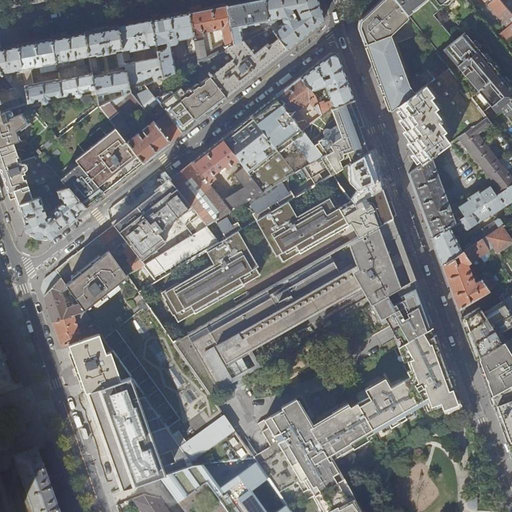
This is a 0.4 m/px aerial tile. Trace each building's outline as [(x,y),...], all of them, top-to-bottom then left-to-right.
[(226,5),(233,43),(270,26),(264,0),(250,0),(242,2),(226,5)] [(317,0),(264,0),(270,26),(270,27),(287,49),(316,27),(322,22),(324,16),(323,15),(321,8),(320,5),(317,0)] [(379,0),(372,7),(359,19),(358,28),(360,32),(368,55),(378,84),(387,107),(388,109),(388,111),(389,111),(390,112),(398,106),(415,94),(410,87),(391,35),(409,18),(408,16),(394,0),(379,0)] [(394,0),(408,16),(409,15),(438,51),(455,38),(435,15),(438,12),(428,0),(394,0)] [(428,0),(438,12),(447,3),(445,0),(428,0)] [(511,52),(466,0),(463,0),(511,55),(511,52)] [(483,0),(484,1),(485,0),(489,0),(491,2),(488,5),(509,28),(509,27),(511,30),(511,14),(499,0),(483,0)] [(233,43),(226,5),(201,9),(188,12),(196,52),(197,54),(198,60),(233,43)] [(163,17),(151,19),(155,43),(166,41),(167,44),(164,49),(157,50),(157,53),(158,57),(162,76),(174,71),(170,44),(174,43),(175,42),(176,41),(176,39),(186,37),(189,53),(196,52),(188,12),(163,17)] [(132,23),(118,26),(122,49),(123,53),(124,60),(130,59),(128,52),(127,52),(126,49),(129,48),(130,50),(140,48),(141,50),(144,50),(144,47),(149,46),(149,45),(155,43),(151,19),(132,23)] [(100,29),(84,32),(88,56),(95,54),(95,56),(114,52),(114,51),(122,49),(118,26),(100,29)] [(270,27),(270,26),(233,43),(198,60),(227,97),(257,73),(282,54),(287,49),(270,27)] [(455,38),(438,51),(440,53),(445,49),(497,111),(501,108),(511,121),(511,87),(492,63),(486,57),(490,53),(484,46),(480,49),(466,31),(456,40),(455,38)] [(51,39),(56,67),(70,65),(69,59),(74,58),(76,66),(84,64),(83,57),(88,56),(84,32),(67,35),(59,37),(51,39)] [(31,43),(17,45),(28,102),(32,101),(34,98),(38,98),(38,100),(41,100),(41,102),(43,103),(46,103),(47,101),(46,99),(49,98),(48,96),(54,95),(57,97),(62,96),(58,79),(32,84),(29,70),(27,70),(27,67),(38,65),(39,73),(57,69),(56,67),(51,39),(31,43)] [(30,106),(28,103),(28,102),(17,45),(5,48),(0,48),(0,112),(1,112),(0,108),(0,103),(2,102),(0,96),(2,95),(1,90),(0,90),(0,76),(10,88),(11,96),(9,97),(12,110),(30,106)] [(125,63),(124,60),(123,53),(116,54),(119,67),(125,66),(125,63)] [(300,77),(312,91),(325,86),(333,106),(354,99),(346,75),(338,55),(331,53),(300,77)] [(186,65),(198,60),(197,54),(184,60),(186,65)] [(158,57),(125,63),(125,66),(126,69),(129,85),(152,75),(153,80),(162,76),(158,57)] [(227,97),(198,60),(186,65),(174,71),(162,76),(171,88),(197,120),(207,112),(227,97)] [(126,69),(92,76),(96,93),(98,105),(103,103),(102,94),(119,90),(120,95),(129,91),(130,91),(129,88),(129,85),(126,69)] [(436,80),(435,79),(415,94),(398,106),(401,111),(405,116),(402,119),(409,128),(405,131),(412,141),(410,142),(417,152),(414,154),(421,164),(431,157),(459,137),(473,127),(473,128),(487,118),(449,69),(436,80)] [(92,76),(92,73),(58,79),(62,96),(62,100),(96,93),(92,76)] [(315,95),(312,91),(300,77),(291,85),(289,86),(276,96),(303,130),(309,126),(297,110),(309,100),(322,116),(323,115),(319,105),(315,95)] [(187,128),(197,120),(171,88),(154,96),(158,102),(167,113),(182,132),(187,128)] [(148,89),(133,96),(139,104),(147,114),(150,112),(149,110),(158,102),(154,96),(148,89)] [(133,96),(129,91),(120,95),(103,103),(98,105),(98,107),(143,163),(156,153),(165,146),(170,142),(154,123),(153,121),(141,130),(144,133),(143,135),(144,136),(142,137),(142,139),(138,133),(129,140),(124,135),(131,130),(121,118),(139,104),(133,96)] [(98,105),(96,93),(62,100),(46,103),(43,103),(30,106),(104,193),(124,178),(143,163),(98,107),(98,105)] [(262,108),(251,116),(280,153),(293,142),(310,164),(324,156),(313,143),(303,130),(276,96),(262,108)] [(361,116),(354,99),(333,106),(330,107),(337,124),(330,128),(329,127),(327,127),(325,127),(324,128),(322,130),(322,132),(322,133),(323,134),(317,139),(318,140),(313,143),(324,156),(361,134),(359,127),(364,126),(361,116)] [(104,193),(30,106),(12,110),(1,112),(0,112),(0,146),(13,143),(25,138),(42,157),(69,187),(86,208),(96,200),(104,193)] [(159,119),(154,123),(170,142),(175,138),(182,132),(167,113),(163,116),(159,112),(155,115),(159,119)] [(236,127),(222,139),(238,159),(244,166),(264,192),(288,178),(296,173),(280,153),(251,116),(236,127)] [(511,185),(511,177),(473,128),(473,127),(459,137),(502,193),(511,185)] [(365,142),(361,134),(324,156),(310,164),(301,170),(308,180),(329,168),(328,166),(339,159),(338,155),(366,145),(365,142)] [(222,172),(238,159),(222,139),(215,144),(206,152),(193,162),(209,182),(215,177),(214,174),(220,169),(222,172)] [(0,146),(0,169),(7,191),(12,206),(16,205),(18,204),(40,197),(57,191),(69,187),(42,157),(35,159),(34,157),(17,163),(16,158),(17,157),(13,143),(0,146)] [(379,165),(373,150),(353,162),(363,188),(349,196),(351,200),(353,203),(386,185),(379,165)] [(456,224),(431,157),(421,164),(415,168),(412,170),(408,173),(418,202),(432,239),(450,228),(452,226),(456,224)] [(181,171),(170,180),(207,226),(216,221),(229,213),(232,211),(223,199),(209,182),(193,162),(181,171)] [(240,206),(264,192),(244,166),(234,174),(242,185),(238,191),(223,199),(232,211),(240,206)] [(288,187),(288,178),(264,192),(240,206),(250,210),(253,215),(291,193),(288,187)] [(121,218),(114,224),(145,264),(157,279),(204,251),(206,250),(204,246),(198,250),(192,240),(196,238),(194,234),(207,226),(170,180),(139,205),(136,207),(121,218)] [(390,197),(386,185),(353,203),(351,200),(341,207),(334,196),(298,214),(289,200),(254,221),(274,255),(277,253),(282,260),(298,251),(299,252),(347,224),(346,223),(348,221),(358,236),(392,217),(387,203),(391,199),(390,197)] [(511,185),(502,193),(499,194),(465,218),(456,224),(452,226),(453,229),(460,224),(464,230),(468,231),(492,215),(492,216),(511,202),(511,185)] [(465,218),(499,194),(497,191),(495,193),(491,186),(480,194),(478,192),(469,199),(470,201),(459,208),(465,218)] [(72,219),(86,208),(69,187),(57,191),(59,198),(61,197),(63,202),(57,206),(58,207),(51,212),(52,215),(61,227),(68,222),(72,219)] [(54,233),(61,227),(52,215),(47,216),(40,197),(18,204),(23,218),(28,233),(48,238),(54,233)] [(240,230),(229,213),(216,221),(226,238),(236,232),(240,230)] [(511,215),(502,222),(504,226),(511,220),(511,215)] [(331,252),(174,343),(212,397),(252,374),(241,356),(363,286),(365,290),(363,291),(371,305),(415,279),(411,268),(410,264),(394,273),(386,259),(404,249),(403,246),(395,225),(393,218),(351,242),(359,263),(355,265),(354,263),(341,270),(331,252)] [(511,241),(502,227),(504,226),(502,222),(500,220),(499,220),(495,222),(482,230),(487,237),(482,241),(489,252),(508,281),(511,278),(511,276),(511,274),(497,254),(511,244),(511,241)] [(105,231),(99,236),(111,253),(113,251),(115,253),(117,251),(116,249),(123,243),(127,248),(124,250),(130,258),(128,260),(135,270),(145,264),(114,224),(105,231)] [(457,242),(450,228),(432,239),(437,251),(442,267),(463,253),(458,244),(461,243),(459,240),(457,242)] [(464,248),(466,251),(467,251),(482,241),(487,237),(482,230),(470,238),(472,243),(464,248)] [(256,265),(236,232),(226,238),(206,250),(204,251),(212,263),(177,284),(177,283),(160,293),(164,300),(163,301),(172,315),(173,314),(177,322),(193,312),(194,313),(242,285),(241,283),(258,274),(253,267),(256,265)] [(111,253),(99,236),(95,240),(78,253),(56,270),(61,278),(68,287),(80,304),(85,311),(101,333),(68,344),(72,354),(76,364),(114,352),(133,378),(196,466),(255,459),(253,456),(212,397),(174,343),(137,291),(111,253)] [(489,252),(482,241),(467,251),(466,251),(464,253),(470,264),(489,252)] [(464,253),(463,253),(442,267),(450,287),(459,311),(474,302),(489,293),(482,281),(475,284),(467,265),(470,264),(464,253)] [(44,296),(61,278),(56,270),(44,280),(41,288),(44,296)] [(491,274),(482,281),(489,293),(499,285),(498,284),(491,274)] [(61,292),(68,287),(61,278),(44,296),(47,305),(50,314),(53,322),(85,311),(80,304),(67,308),(61,292)] [(415,279),(371,305),(382,324),(387,321),(400,345),(430,328),(433,327),(432,325),(431,324),(428,315),(426,308),(419,289),(415,279)] [(469,315),(462,320),(466,332),(473,352),(476,359),(507,340),(502,331),(508,327),(506,324),(511,320),(511,292),(500,300),(503,304),(499,307),(491,312),(486,314),(485,312),(483,313),(480,309),(478,311),(469,315)] [(85,311),(53,322),(56,332),(61,346),(68,344),(101,333),(85,311)] [(371,399),(359,406),(374,433),(389,424),(392,428),(407,419),(404,414),(431,398),(435,408),(456,400),(453,391),(455,390),(451,378),(442,352),(438,342),(436,343),(432,333),(430,328),(400,345),(408,359),(407,359),(411,369),(412,368),(415,373),(391,387),(387,380),(374,387),(373,384),(365,389),(371,399)] [(482,366),(479,367),(481,372),(486,387),(490,396),(511,383),(511,348),(507,340),(476,359),(476,360),(480,359),(482,366)] [(0,386),(3,386),(4,388),(12,386),(11,384),(11,383),(12,382),(4,361),(6,360),(5,357),(4,353),(2,354),(0,348),(0,386)] [(86,393),(133,378),(114,352),(76,364),(81,379),(86,393)] [(133,378),(86,393),(91,407),(104,445),(114,472),(120,490),(128,487),(153,478),(159,476),(196,466),(133,378)] [(511,383),(490,396),(491,400),(491,401),(495,411),(497,415),(511,407),(511,383)] [(367,437),(374,433),(359,406),(357,403),(351,407),(348,403),(332,413),(333,414),(313,426),(296,397),(281,406),(282,408),(264,419),(269,427),(262,431),(271,446),(253,456),(255,459),(263,471),(269,479),(279,493),(298,482),(309,500),(315,496),(345,479),(340,471),(338,471),(332,461),(353,448),(353,450),(369,440),(367,437)] [(511,407),(497,415),(498,420),(501,427),(504,436),(511,432),(511,407)] [(58,511),(49,484),(48,480),(50,479),(47,472),(45,473),(39,455),(37,451),(14,459),(26,492),(22,494),(27,507),(31,506),(32,511),(58,511)] [(263,471),(257,475),(248,481),(251,485),(223,504),(228,511),(292,511),(279,493),(269,479),(263,471)] [(359,511),(346,488),(347,484),(345,479),(315,496),(323,511),(359,511)] [(185,511),(191,511),(190,511),(215,493),(208,483),(178,502),(179,503),(185,511)] [(169,511),(160,498),(144,494),(126,502),(128,507),(131,505),(130,502),(134,501),(141,511),(169,511)] [(228,511),(223,504),(220,500),(211,508),(213,511),(228,511)]
